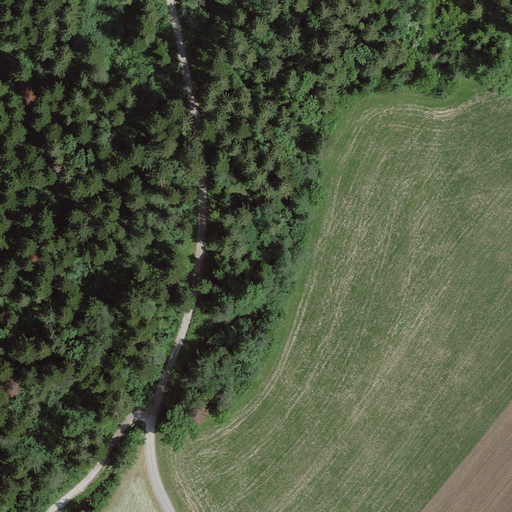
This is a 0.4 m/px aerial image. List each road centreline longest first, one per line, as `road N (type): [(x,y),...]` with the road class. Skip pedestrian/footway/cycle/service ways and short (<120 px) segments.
road 1 (track): [(167,0),(191,102),(202,221),(194,293),(152,406),(147,448),(167,511)]
road 2 (track): [(48,511),(97,469),(125,424),(152,406)]
